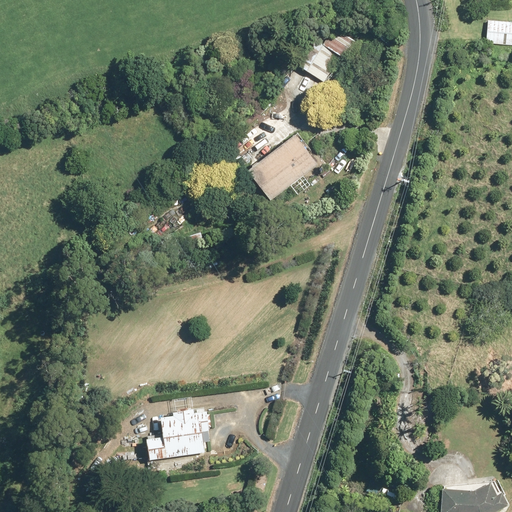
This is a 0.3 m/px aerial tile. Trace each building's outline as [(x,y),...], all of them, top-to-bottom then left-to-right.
[(511,21),(487,21),(486,43),(511,44),(511,21)] [(348,59),(359,43),(336,28),(324,46),(321,43),(304,68),(325,82),(342,55),(348,59)] [(317,165),(296,136),(249,170),(271,199),(317,165)] [(210,430),(207,410),(160,417),(163,436),(146,439),(149,460),(204,452),(201,431),(210,430)] [(494,511),(506,504),(491,482),(442,489),(441,511),(436,511),(494,511)]
